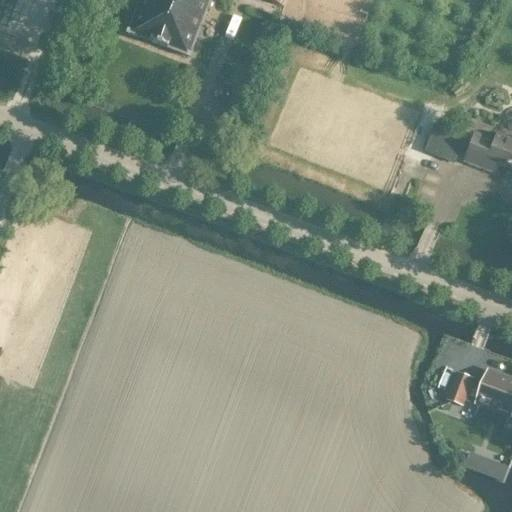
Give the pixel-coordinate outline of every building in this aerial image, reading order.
[(140,0),(128,33),(189,56),(210,0),(140,0)] [(435,133),(464,144),(468,133),(439,122),(435,133)] [(433,132),(425,152),(456,164),(464,144),(435,133),(433,132)] [(511,170),(511,139),(497,134),(495,141),(477,134),(466,164),(494,174),(497,165),(511,170)] [(511,419),(511,416),(511,378),(491,370),(485,385),(458,374),(448,400),(463,406),(465,401),(511,419)] [(495,468),(492,477),(505,482),(510,469),(501,465),(495,468)]
